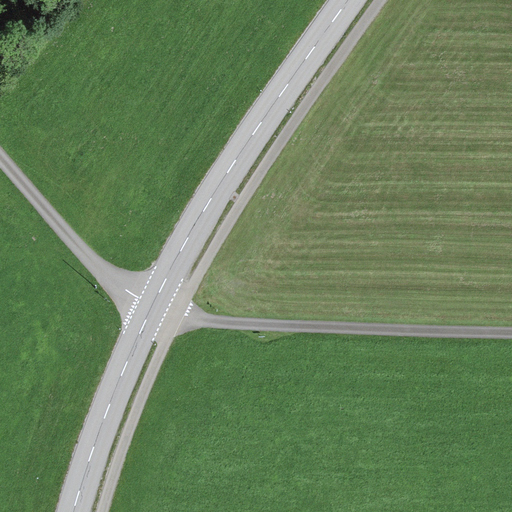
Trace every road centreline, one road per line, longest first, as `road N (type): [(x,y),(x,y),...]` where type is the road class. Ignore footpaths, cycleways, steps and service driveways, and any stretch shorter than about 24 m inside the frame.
road 1 (secondary): [(153,305),(231,168),(348,0)]
road 2 (track): [(153,305),(216,320),(511,332)]
road 3 (secondary): [(74,511),(107,406),(153,305)]
road 4 (residential): [(153,305),(96,268),(0,156)]
